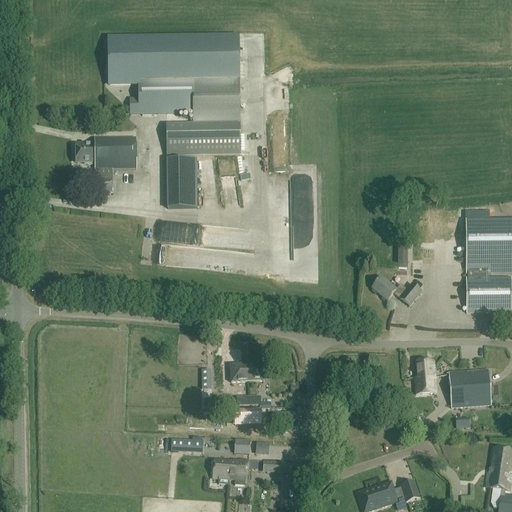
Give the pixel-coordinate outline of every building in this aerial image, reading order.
[(195,124),(239,123),(238,38),(108,40),(109,86),(109,81),(138,80),(138,81),(138,100),(130,100),(130,115),(138,115),(195,114),(195,124)] [(242,155),(242,133),(169,135),(169,158),(242,155)] [(272,138),(272,145),(279,145),(279,150),(288,150),(288,138),(272,138)] [(112,192),(112,171),(111,139),(94,140),(94,146),(76,147),(76,164),(87,164),(87,166),(95,166),(95,171),(96,171),(97,192),(112,192)] [(111,139),(112,171),(136,170),(135,139),(111,139)] [(167,161),(167,210),(197,210),(196,160),(167,161)] [(511,222),(465,223),(466,275),(468,275),(468,279),(466,279),(466,314),(511,314),(511,307),(511,306),(511,287),(511,288),(511,279),(487,279),(487,275),(511,274),(511,222)] [(210,247),(211,230),(183,227),(183,232),(172,231),(172,227),(169,227),(168,243),(210,247)] [(413,228),(404,228),(405,250),(413,250),(413,228)] [(291,282),(295,254),(256,248),(255,256),(181,245),(180,252),(173,251),(173,246),(160,244),(159,252),(151,251),(150,258),(146,258),(145,261),(157,263),(158,253),(164,254),(164,253),(175,255),(174,263),(254,275),(254,277),(291,282)] [(396,291),(380,278),(371,290),(387,302),(393,295),(409,308),(421,293),(411,285),(406,291),(400,286),(396,291)] [(416,363),(417,379),(435,377),(433,361),(416,363)] [(250,383),(250,366),(230,367),(231,384),(249,383),(250,383)] [(263,366),(250,366),(250,383),(249,383),(264,383),(263,366)] [(201,371),(201,390),(211,390),(211,371),(201,371)] [(491,407),(489,371),(448,374),(451,410),(491,407)] [(436,394),(435,377),(417,379),(413,379),(415,396),(436,394)] [(260,406),(260,397),(235,398),(235,407),(260,406)] [(260,412),(240,413),(240,426),(261,425),(260,412)] [(250,457),(251,447),(236,447),(236,456),(250,457)] [(511,457),(511,452),(494,450),(491,475),(488,475),(486,490),(501,491),(498,511),(511,511),(511,496),(505,496),(505,492),(509,492),(511,475),(510,474),(511,457)] [(212,480),(229,481),(230,474),(235,474),(235,471),(240,471),(240,464),(240,463),(214,461),(212,480)] [(240,461),(240,463),(240,464),(240,471),(235,471),(235,474),(230,474),(229,481),(235,481),(235,486),(245,487),(245,482),(247,482),(248,471),(258,471),(258,464),(249,463),(249,461),(240,461)] [(289,465),(262,463),(262,474),(289,475),(289,465)] [(419,499),(414,483),(400,488),(401,489),(400,489),(393,491),(391,484),(380,487),(380,490),(369,494),(368,491),(357,495),(362,511),(371,511),(397,504),(397,501),(403,499),(404,499),(405,503),(419,499)]
